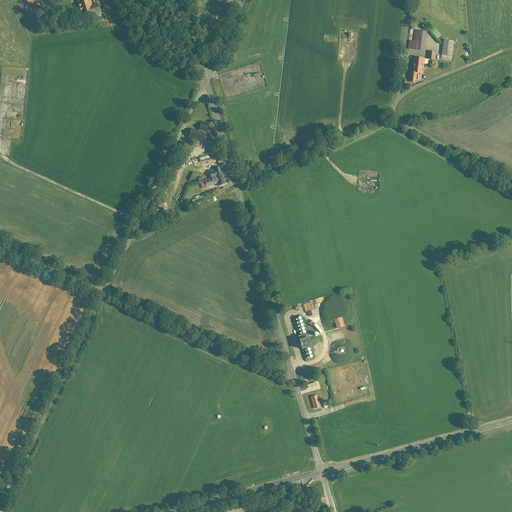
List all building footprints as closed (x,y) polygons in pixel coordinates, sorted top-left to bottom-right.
[(78,0),(84,20),(102,15),(99,3),(93,5),(91,0),(78,0)] [(432,31),(438,39),(443,36),(436,28),(432,31)] [(424,52),(426,32),(415,31),(414,42),(410,41),(409,50),(424,52)] [(453,57),(455,42),(444,40),(442,55),(453,57)] [(435,60),(437,52),(430,51),(428,59),(435,60)] [(425,59),(413,58),(412,74),(424,75),(425,59)] [(208,132),(210,125),(202,123),(200,130),(208,132)] [(193,129),(190,138),(202,142),(205,133),(193,129)] [(219,142),(209,144),(213,159),(223,156),(219,142)] [(223,166),(215,168),(217,178),(219,183),(219,185),(227,183),(223,166)] [(219,183),(217,178),(206,180),(207,186),(219,183)] [(167,206),(160,209),(162,215),(169,212),(167,206)] [(306,311),(315,308),(312,301),(303,304),(306,311)] [(302,316),(293,319),(306,361),(316,358),(302,316)] [(343,318),(335,321),(338,331),(346,328),(343,318)] [(318,398),(312,400),(315,410),(321,408),(318,398)]
